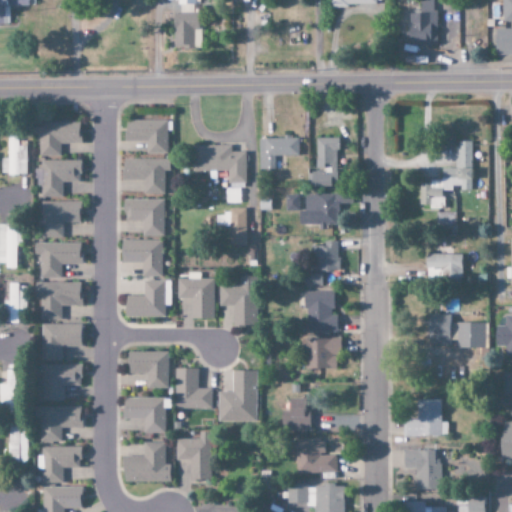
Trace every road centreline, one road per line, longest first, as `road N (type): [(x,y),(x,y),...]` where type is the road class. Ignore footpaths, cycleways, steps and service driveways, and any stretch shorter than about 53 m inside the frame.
road 1 (secondary): [(511,82),(0,88)]
road 2 (residential): [(138,511),(112,498),(102,461),(103,87)]
road 3 (residential): [(374,84),(375,511)]
road 4 (residential): [(220,349),(195,337),(103,336)]
